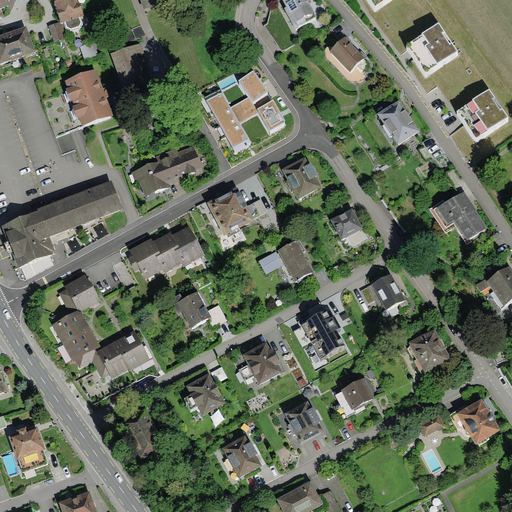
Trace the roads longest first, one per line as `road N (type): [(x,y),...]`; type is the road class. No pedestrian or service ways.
road 1 (residential): [(400,251),(76,429)]
road 2 (residential): [(0,310),(311,130)]
road 3 (residential): [(333,0),(411,90),(511,240)]
road 4 (residential): [(225,511),(485,373)]
road 5 (residential): [(311,130),(400,251)]
road 6 (residential): [(400,251),(485,373)]
road 7 (residential): [(311,130),(252,38),(252,0)]
